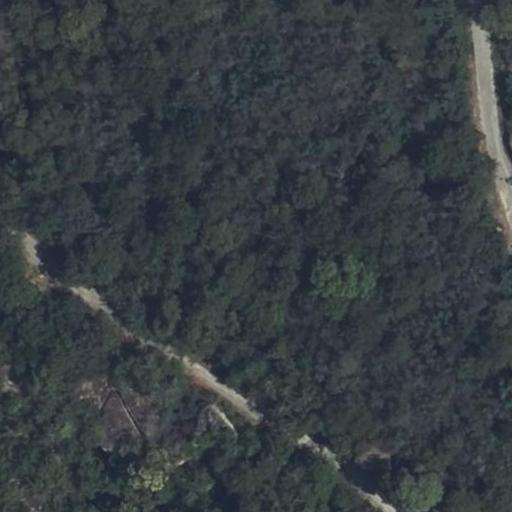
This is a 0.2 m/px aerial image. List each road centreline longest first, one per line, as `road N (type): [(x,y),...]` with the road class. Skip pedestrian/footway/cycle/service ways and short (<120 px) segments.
road 1 (unclassified): [(0,222),(395,511)]
road 2 (unclassified): [(511,211),(489,126),(475,0)]
